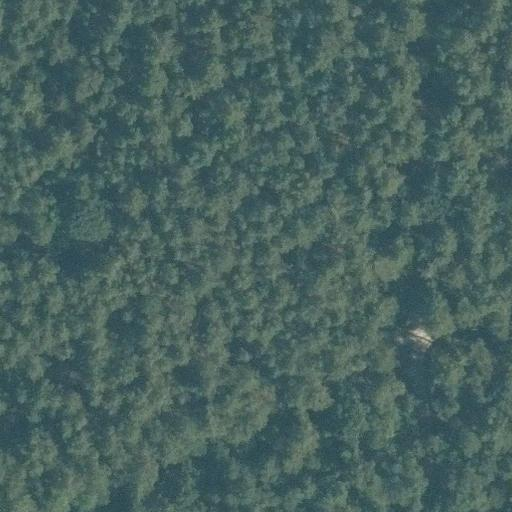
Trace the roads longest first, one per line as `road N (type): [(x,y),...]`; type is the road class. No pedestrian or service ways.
road 1 (track): [(443,0),(417,336),(68,511)]
road 2 (track): [(511,291),(417,336),(416,412),(429,511)]
